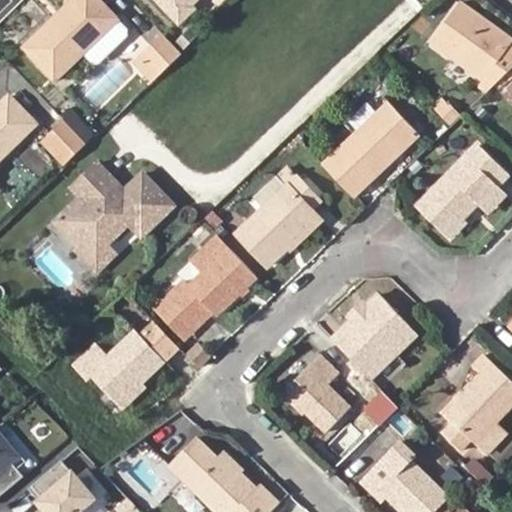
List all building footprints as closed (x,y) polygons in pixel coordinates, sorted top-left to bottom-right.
[(136,26),(127,16),(111,0),(79,0),(32,44),(62,77),(95,46),(105,56),(110,56),(136,31),(136,26)] [(168,0),(191,24),(206,10),(202,7),(209,0),(168,0)] [(511,41),(498,31),(501,26),(477,8),(449,45),(502,84),(511,70),(511,41)] [(511,34),(501,26),(498,31),(511,41),(511,34)] [(194,58),(176,39),(154,59),(172,79),(194,58)] [(145,67),(163,86),(172,79),(154,59),(145,67)] [(0,158),(43,117),(18,90),(0,107),(0,158)] [(454,120),(465,132),(480,119),(469,107),(454,120)] [(339,169),(369,202),(436,139),(405,108),(339,169)] [(39,140),(62,165),(95,135),(73,110),(39,140)] [(460,239),(481,216),(476,210),(486,200),(492,206),(498,211),(511,195),(511,193),(510,191),(507,188),(511,182),(511,170),(491,149),(479,161),(486,169),(471,184),(465,176),(432,210),(460,239)] [(479,161),(465,176),(471,184),(486,169),(479,161)] [(107,166),(81,190),(90,200),(64,224),(89,250),(115,249),(138,227),(151,241),(184,210),(153,177),(135,195),(137,198),(133,202),(123,192),(127,187),(107,166)] [(310,178),(301,187),(324,212),(334,204),(310,178)] [(324,212),(301,187),(249,237),(279,267),(330,219),(324,212)] [(511,195),(498,211),(502,216),(511,204),(511,195)] [(476,210),(481,216),(492,206),(486,200),(476,210)] [(64,224),(59,229),(84,256),(80,259),(100,280),(124,257),(115,249),(89,250),(64,224)] [(229,312),(268,276),(241,248),(202,285),(200,283),(188,296),(214,324),(228,310),(229,312)] [(348,347),(384,386),(412,360),(407,356),(428,337),(395,302),(385,311),(382,327),(368,328),(348,347)] [(363,325),(368,328),(382,327),(385,311),(381,308),(363,325)] [(158,382),(177,364),(150,334),(123,358),(112,348),(92,367),(103,379),(107,376),(133,404),(158,382)] [(407,356),(412,360),(432,341),(428,337),(407,356)] [(197,355),(207,366),(219,354),(209,344),(197,355)] [(297,395),(338,437),(361,413),(339,390),(351,378),(333,359),(297,395)] [(482,445),(509,420),(511,416),(511,376),(497,361),(485,373),(493,381),(456,417),(463,425),(451,436),(468,453),(479,442),(482,445)] [(163,387),(158,382),(133,404),(140,410),(163,387)] [(381,412),(395,427),(409,413),(396,398),(381,412)] [(511,426),(511,423),(509,420),(482,445),(488,451),(511,426)] [(0,497),(27,475),(14,459),(20,454),(0,430),(0,497)] [(451,511),(458,505),(422,468),(427,464),(411,447),(383,475),(398,491),(394,496),(409,511),(451,511)] [(280,511),(285,508),(267,490),(265,492),(230,456),(197,486),(223,511),(280,511)] [(53,511),(80,511),(98,498),(65,459),(35,484),(56,510),(53,511)] [(389,501),(394,496),(398,491),(383,475),(373,485),(389,501)]
